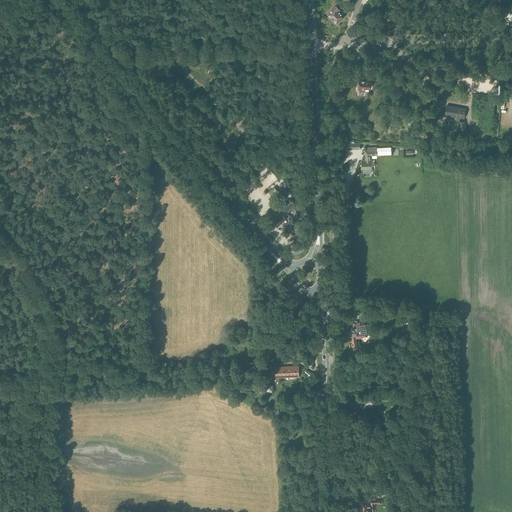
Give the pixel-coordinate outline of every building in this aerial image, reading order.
[(328,13),(337,23),(349,12),(340,2),(328,13)] [(366,80),(359,79),(358,90),(365,90),(365,89),(369,89),(369,82),(367,82),(367,81),(366,81),(366,82),(365,82),(366,80)] [(450,120),(451,117),(451,116),(464,118),(466,109),(446,106),(445,115),(447,115),(447,120),(450,120)] [(362,170),(363,170),(363,173),(372,172),(371,156),(391,154),(390,146),(367,147),(367,149),(364,150),(365,159),(361,160),(362,170)] [(281,196),(282,198),(287,194),(283,189),(274,190),(272,188),(268,192),(273,197),(278,193),(281,196)] [(285,204),(282,201),(269,212),(276,220),(273,222),(277,227),(286,218),(284,216),(297,205),(291,198),(285,204)] [(379,310),(367,311),(368,318),(380,317),(379,310)] [(356,322),(353,322),(354,330),(355,338),(367,337),(365,321),(360,322),(360,321),(356,321),(356,322)] [(354,330),(346,331),(347,332),(346,334),(344,334),(344,338),(346,338),(348,339),(350,339),(351,338),(352,338),(352,340),(352,341),(351,341),(352,348),(353,348),(356,347),(355,338),(354,330)] [(298,366),(293,366),(272,367),(273,378),(299,376),(298,366)] [(371,400),(371,395),(361,395),(361,400),(350,401),(350,403),(350,404),(350,408),(352,408),(353,408),(356,408),(357,407),(359,407),(359,404),(373,404),(374,403),(375,403),(375,402),(375,401),(374,400),(373,400),(371,400)] [(371,505),(359,506),(360,509),(361,509),(361,511),(371,511),(372,509),(375,509),(375,503),(381,503),(380,499),(371,500),(371,505)]
